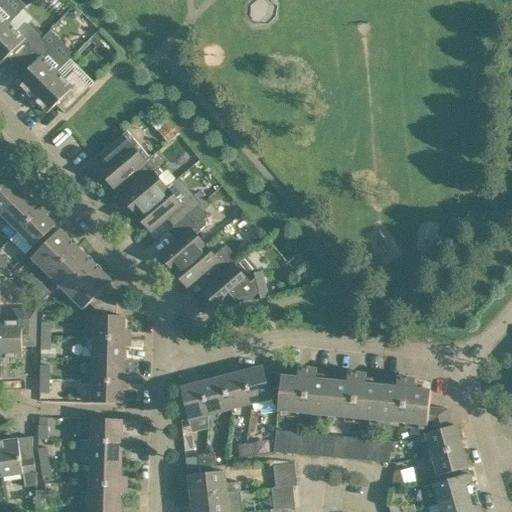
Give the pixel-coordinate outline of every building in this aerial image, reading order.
[(0,0),(0,33),(18,15),(3,0),(0,0)] [(75,8),(68,15),(75,22),(82,15),(75,8)] [(18,15),(0,33),(0,64),(8,56),(16,65),(42,39),(40,36),(42,34),(31,22),(28,25),(18,15)] [(22,96),(28,101),(58,71),(50,64),(58,55),(42,39),(16,65),(25,73),(16,82),(26,91),(22,96)] [(58,71),(28,101),(34,107),(38,103),(47,113),(56,105),(64,113),(90,87),(74,71),(65,79),(58,71)] [(153,105),(145,112),(150,118),(159,111),(153,105)] [(150,158),(128,132),(108,149),(116,157),(100,171),(115,189),(131,175),(150,158)] [(172,184),(150,158),(131,175),(138,183),(121,197),(136,214),(172,184)] [(0,188),(0,212),(3,215),(24,194),(15,185),(19,181),(13,174),(3,184),(3,185),(0,188)] [(172,184),(136,214),(151,231),(167,218),(174,226),(175,227),(194,210),(205,200),(198,192),(194,195),(179,178),(176,180),(177,180),(172,184)] [(24,194),(3,215),(18,231),(44,205),(38,199),(34,204),(24,194)] [(159,254),(174,271),(205,245),(196,234),(201,230),(206,225),(206,222),(204,219),(207,217),(203,212),(210,206),(205,200),(194,210),(175,227),(174,226),(168,232),(176,240),(159,254)] [(44,205),(18,231),(34,246),(55,225),(46,215),(50,211),(44,205)] [(59,229),(32,257),(84,309),(89,303),(95,309),(117,304),(103,290),(111,281),(59,229)] [(205,245),(174,271),(189,289),(205,275),(212,283),(234,265),(234,264),(239,260),(226,245),(214,256),(205,245)] [(245,278),(234,265),(212,283),(203,290),(218,308),(237,292),(245,301),(268,295),(262,272),(248,276),(245,278)] [(44,299),(51,293),(31,273),(25,280),(44,299)] [(95,309),(95,315),(94,337),(130,338),(130,330),(124,330),(125,316),(116,316),(117,304),(95,309)] [(0,321),(0,339),(0,364),(9,364),(9,358),(22,358),(22,344),(35,343),(36,308),(13,308),(13,321),(0,321)] [(42,322),(42,336),(51,336),(51,322),(42,322)] [(50,350),(51,336),(42,336),(41,350),(50,350)] [(94,337),(94,359),(124,360),(124,347),(130,347),(130,338),(94,337)] [(94,359),(93,381),(129,381),(129,373),(123,373),(124,360),(94,359)] [(41,365),(40,379),(49,379),(50,365),(41,365)] [(242,372),(250,403),(271,398),(263,367),(242,372)] [(428,423),(430,432),(453,425),(448,409),(429,407),(431,391),(414,389),(415,379),(398,377),(397,387),(365,384),(366,374),(348,372),(347,383),(316,380),(317,369),(299,368),(298,378),(281,376),(278,410),(428,424),(427,424),(428,423)] [(222,377),(230,409),(250,403),(242,372),(222,377)] [(202,382),(210,414),(230,409),(222,377),(202,382)] [(49,393),(49,379),(40,379),(40,393),(49,393)] [(129,390),(129,381),(93,381),(92,403),(122,403),(123,390),(129,390)] [(188,419),(210,414),(202,382),(180,388),(188,419)] [(48,440),(48,425),(48,418),(39,417),(39,439),(48,440)] [(92,419),(91,441),(127,442),(128,433),(122,433),(122,419),(92,419)] [(423,445),(426,456),(462,446),(456,425),(453,425),(430,432),(426,433),(429,444),(423,445)] [(276,430),(274,452),(389,463),(390,452),(394,452),(395,441),(276,430)] [(0,441),(0,466),(2,477),(23,473),(25,487),(37,485),(37,478),(34,458),(21,460),(18,439),(0,441)] [(91,441),(91,463),(121,463),(121,450),(127,450),(127,442),(91,441)] [(240,457),(257,455),(255,442),(238,444),(240,457)] [(468,467),(462,446),(426,456),(429,466),(435,465),(438,475),(468,467)] [(39,449),(41,462),(49,461),(47,447),(39,449)] [(199,467),(216,466),(214,453),(197,455),(199,467)] [(273,466),(275,487),(292,485),(297,485),(294,462),(272,460),(264,461),(265,467),(273,466)] [(51,475),(49,461),(41,462),(43,476),(51,475)] [(91,463),(90,484),(126,485),(126,477),(121,476),(121,463),(91,463)] [(394,471),(391,489),(405,485),(400,470),(394,471)] [(188,475),(191,497),(241,491),(240,481),(226,483),(225,471),(188,475)] [(433,483),(439,504),(468,495),(465,485),(472,483),(469,473),(433,483)] [(90,484),(90,506),(120,506),(120,493),(126,493),(126,485),(90,484)] [(271,488),(273,509),(291,507),(295,507),(292,485),(275,487),(271,488)] [(45,491),(36,490),(36,503),(45,505),(45,491)] [(192,511),(243,511),(241,491),(191,497),(192,511)] [(439,504),(441,511),(480,511),(478,504),(472,506),(468,495),(439,504)] [(36,503),(35,511),(44,511),(45,505),(36,503)] [(389,505),(390,511),(399,511),(397,503),(389,505)]
